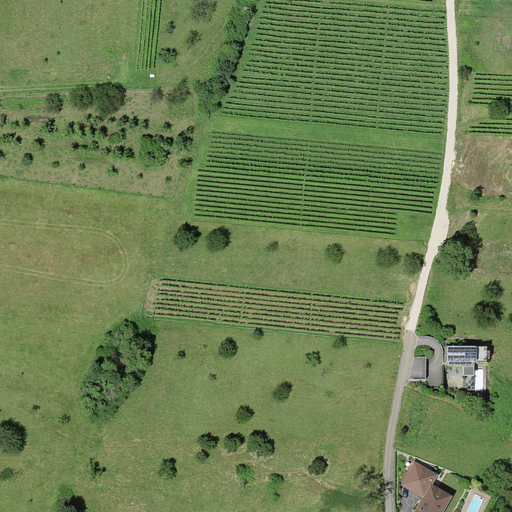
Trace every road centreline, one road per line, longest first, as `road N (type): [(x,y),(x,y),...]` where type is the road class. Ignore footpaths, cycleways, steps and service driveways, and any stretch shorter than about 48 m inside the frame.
road 1 (track): [(409,330),(448,168),(450,0)]
road 2 (residential): [(387,511),(386,466),(409,330)]
road 3 (track): [(0,89),(149,81)]
